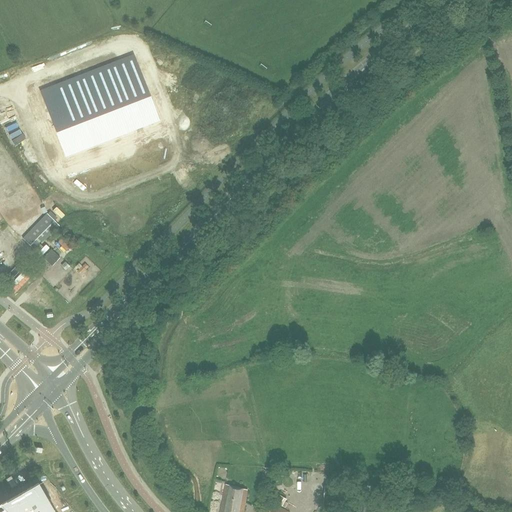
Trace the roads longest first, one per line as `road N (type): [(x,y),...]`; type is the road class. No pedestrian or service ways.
road 1 (secondary): [(115,319),(317,111),(454,0)]
road 2 (secondary): [(132,511),(101,469),(57,378)]
